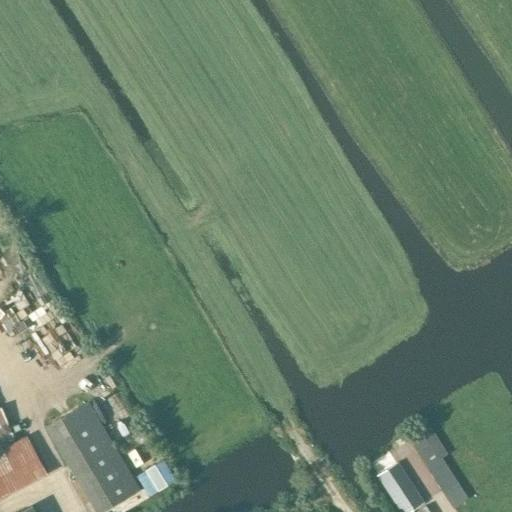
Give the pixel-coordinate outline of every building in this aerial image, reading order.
[(95,511),(100,511),(139,489),(87,401),(44,425),(95,511)] [(0,445),(14,439),(0,408),(0,445)] [(445,456),(430,429),(411,440),(427,467),(445,456)] [(384,447),(367,458),(378,475),(395,463),(384,447)] [(399,511),(408,511),(424,502),(397,462),(395,463),(378,475),(376,476),(399,511)]
